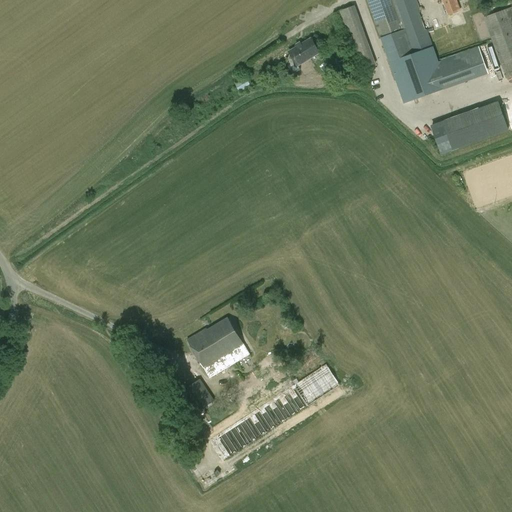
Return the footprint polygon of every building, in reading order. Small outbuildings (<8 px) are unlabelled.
[(366,0),(385,51),(403,100),(447,84),(439,62),(433,45),(416,0),(366,0)] [(443,0),(448,15),(458,12),(453,0),(443,0)] [(355,6),(338,12),(359,72),(376,66),(355,6)] [(511,7),(484,18),(506,80),(511,77),(511,7)] [(311,40),(289,53),(297,66),(319,53),(311,40)] [(471,51),(475,65),(481,63),(477,49),(471,51)] [(236,82),(234,84),(239,93),(240,92),(251,86),(245,77),(236,82)] [(461,117),(442,124),(451,151),(470,144),(461,117)] [(206,329),(187,341),(210,378),(249,354),(226,319),(207,331),(206,329)] [(211,436),(225,458),(340,388),(326,365),(211,436)] [(290,380),(283,368),(277,372),(274,366),(231,389),(241,407),(290,380)] [(200,379),(180,392),(194,414),(214,401),(200,379)]
